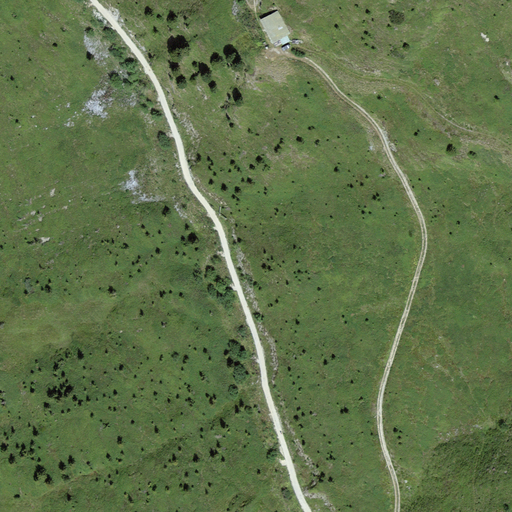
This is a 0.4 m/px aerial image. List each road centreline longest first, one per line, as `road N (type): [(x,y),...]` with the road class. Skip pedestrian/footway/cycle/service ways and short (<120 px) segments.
road 1 (track): [(306,511),(215,221),(185,176),(153,81),(94,0)]
road 2 (track): [(301,55),(376,124),(422,228),(421,256),(381,386),(378,425),(397,494),(394,511)]
